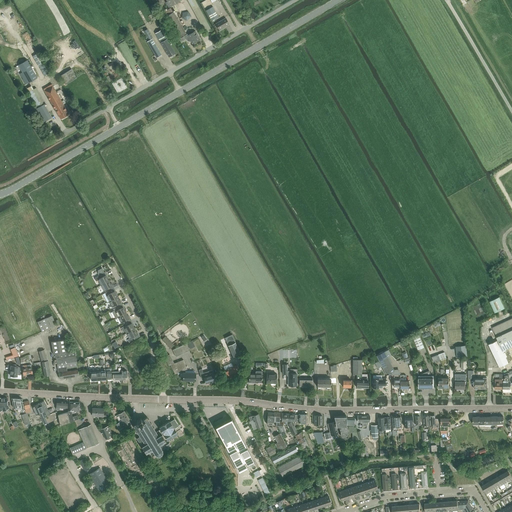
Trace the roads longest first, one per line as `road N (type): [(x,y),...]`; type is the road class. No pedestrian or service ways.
road 1 (tertiary): [(338,0),(0,194)]
road 2 (residential): [(511,407),(338,410),(162,399)]
road 3 (unclassified): [(58,138),(295,0)]
road 4 (residential): [(162,399),(0,391)]
road 5 (residential): [(487,511),(473,489),(388,496),(346,509)]
road 6 (residential): [(162,399),(152,343),(112,269)]
road 7 (track): [(40,83),(72,64),(86,69),(126,140)]
road 8 (unclassified): [(448,0),(511,110)]
